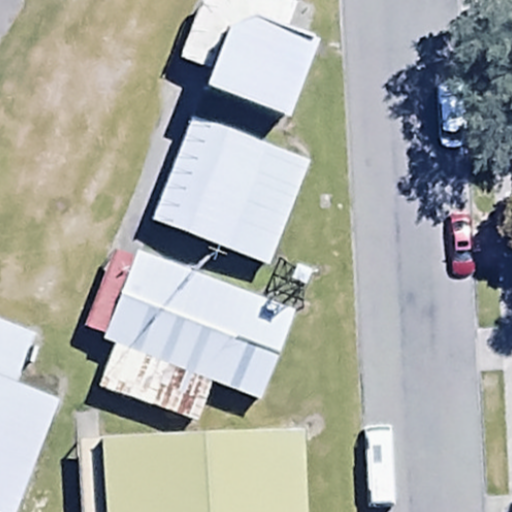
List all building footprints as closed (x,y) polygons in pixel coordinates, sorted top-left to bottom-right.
[(302,41),(215,8),(185,87),(272,119),(302,41)] [(297,168),(188,127),(152,222),(261,263),(297,168)] [(279,315),(135,260),(97,358),(242,412),(279,315)] [(14,511),(54,407),(0,386),(0,511),(14,511)] [(276,511),(272,437),(88,446),(91,511),(276,511)]
